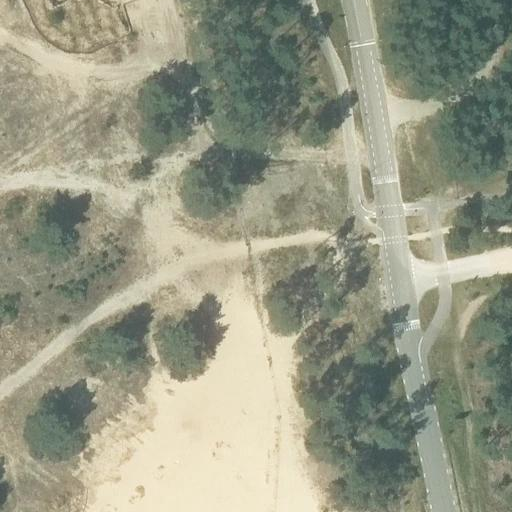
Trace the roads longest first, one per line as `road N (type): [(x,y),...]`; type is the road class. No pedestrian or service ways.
road 1 (tertiary): [(443,511),(352,0)]
road 2 (track): [(0,36),(63,71),(178,75),(194,105),(203,154)]
road 3 (track): [(503,0),(490,65),(448,99),(372,110)]
road 4 (track): [(203,154),(378,154)]
